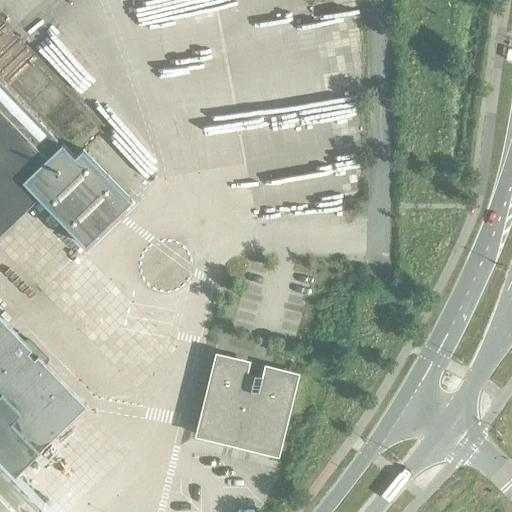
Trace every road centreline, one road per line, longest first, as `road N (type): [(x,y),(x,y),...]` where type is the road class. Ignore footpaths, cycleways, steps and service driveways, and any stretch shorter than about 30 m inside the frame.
road 1 (primary): [(511,153),(405,398)]
road 2 (unclassified): [(381,243),(379,0)]
road 3 (primary): [(405,398),(324,511)]
road 4 (primary): [(444,427),(511,309)]
